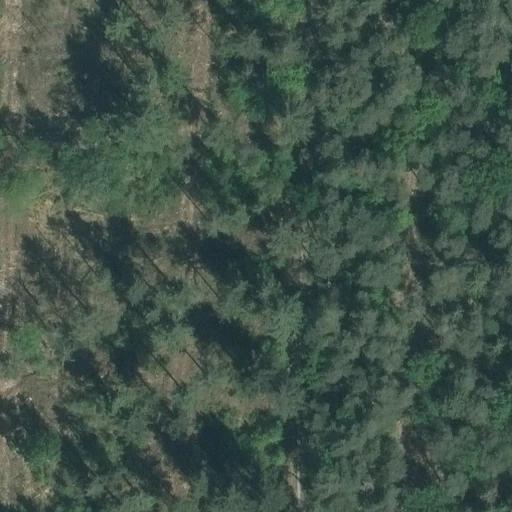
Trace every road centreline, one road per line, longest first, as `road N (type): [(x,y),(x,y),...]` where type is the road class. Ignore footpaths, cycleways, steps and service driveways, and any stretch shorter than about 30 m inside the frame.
road 1 (track): [(286,511),(295,142)]
road 2 (track): [(295,142),(511,127)]
road 3 (track): [(305,64),(425,0)]
